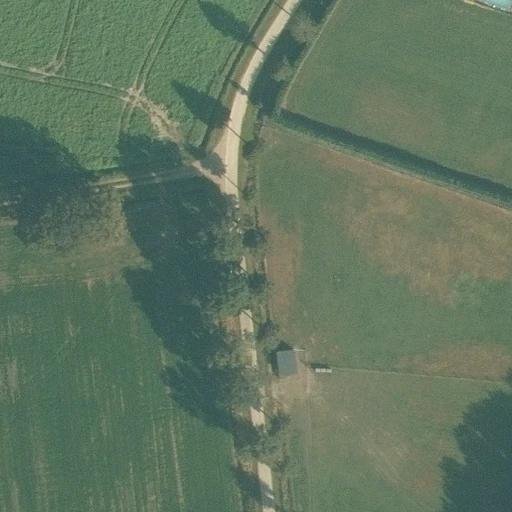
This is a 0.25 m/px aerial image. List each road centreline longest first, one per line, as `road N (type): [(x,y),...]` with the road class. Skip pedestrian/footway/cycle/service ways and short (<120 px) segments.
road 1 (unclassified): [(266,511),(228,166),(233,118),(296,0)]
road 2 (track): [(0,199),(228,166)]
